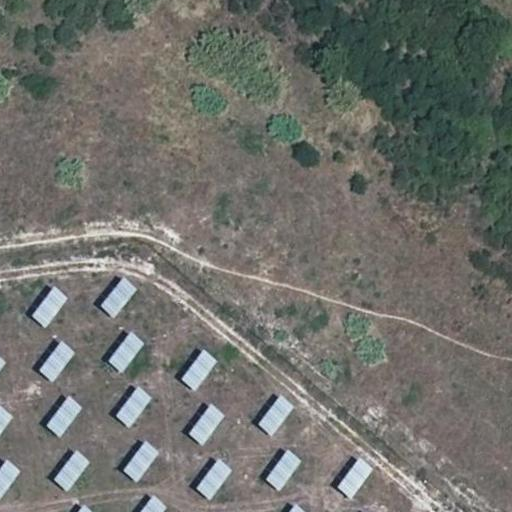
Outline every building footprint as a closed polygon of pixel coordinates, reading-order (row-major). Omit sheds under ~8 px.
[(116,279),(102,315),(121,322),(135,286),(116,279)] [(31,324),(50,332),(66,298),(47,289),(31,324)] [(127,378),(143,341),(124,333),(109,369),(127,378)] [(59,386),(73,351),(54,344),(40,378),(59,386)] [(181,387),(199,395),(216,360),(198,352),(181,387)] [(116,423),(134,432),(150,397),(131,389),(116,423)] [(275,397),(258,432),(277,440),(293,405),(275,397)] [(63,398),(47,432),(65,441),(81,406),(63,398)] [(189,441),(207,450),(224,415),(206,406),(189,441)] [(0,439),(12,415),(0,409),(0,439)] [(142,486),(158,451),(139,443),(123,478),(142,486)] [(69,452),(54,487),(73,495),(88,460),(69,452)] [(266,486),(284,495),(300,460),(282,452),(266,486)] [(337,494),(355,503),(371,468),(353,460),(337,494)] [(0,461),(0,502),(4,504),(18,469),(0,461)] [(215,504),(230,469),(212,461),(196,495),(215,504)] [(140,511),(162,511),(165,505),(146,497),(140,511)]
